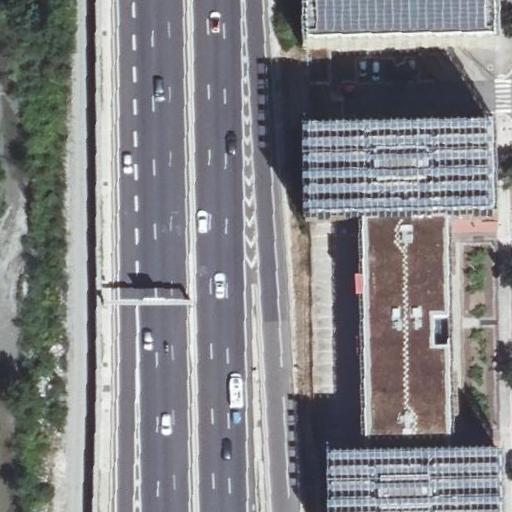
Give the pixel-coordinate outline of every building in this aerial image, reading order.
[(306,0),(308,84),(331,83),(330,46),(496,44),(494,0),(306,0)] [(309,136),(332,137),(331,83),(308,84),(309,136)] [(464,134),(332,137),(309,136),(310,220),(362,219),(443,218),(496,217),(494,122),(464,122),(464,134)] [(443,218),(362,219),(366,458),(447,456),(447,442),(443,231),(443,218)] [(501,511),(500,455),(447,456),(366,458),(305,459),(306,511),(501,511)]
